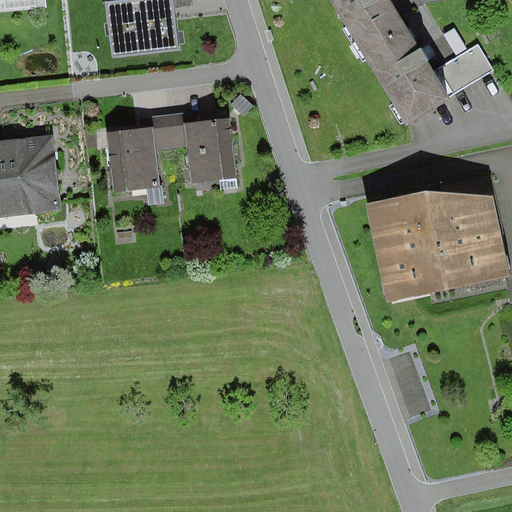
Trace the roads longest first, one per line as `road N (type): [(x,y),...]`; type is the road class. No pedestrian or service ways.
road 1 (residential): [(423,511),(302,173)]
road 2 (residential): [(302,173),(511,129)]
road 3 (residential): [(302,173),(239,0)]
